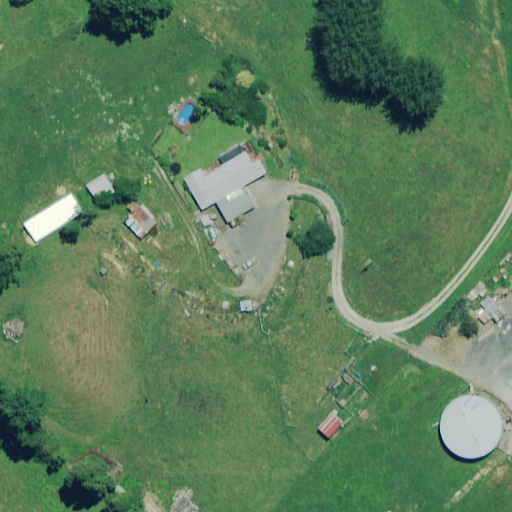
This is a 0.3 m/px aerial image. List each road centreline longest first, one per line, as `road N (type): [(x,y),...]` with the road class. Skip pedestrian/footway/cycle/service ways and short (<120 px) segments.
road 1 (unclassified): [(153,172),(187,221),(205,272),(234,293),(254,282),(285,193),(320,197),(334,218),(338,301),(362,325),(379,329)]
road 2 (unclassified): [(379,329),(410,323),(446,292),(511,197)]
road 3 (unclassified): [(379,329),(511,404)]
